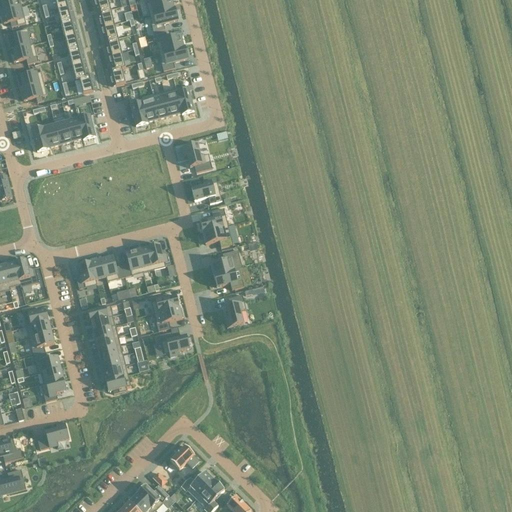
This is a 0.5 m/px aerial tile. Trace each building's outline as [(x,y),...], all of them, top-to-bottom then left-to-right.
[(5,0),(0,1),(0,10),(1,14),(22,8),(19,0),(5,0)] [(54,0),(57,10),(71,7),(69,0),(54,0)] [(108,0),(96,0),(94,1),(98,15),(111,12),(108,0)] [(157,0),(144,0),(149,17),(175,11),(175,10),(173,11),(170,0),(166,0),(158,2),(157,0)] [(71,7),(57,10),(61,24),(74,21),(71,7)] [(22,8),(1,14),(4,25),(10,24),(12,29),(26,25),(22,8)] [(175,11),(149,17),(154,35),(165,32),(164,26),(178,22),(175,11)] [(111,12),(98,15),(101,29),(115,26),(111,12)] [(131,13),(124,15),(126,23),(129,22),(133,21),(131,13)] [(74,21),(61,24),(65,39),(78,35),(74,21)] [(115,26),(101,29),(105,44),(118,40),(115,26)] [(14,39),(8,41),(11,52),(32,47),(28,31),(13,34),(14,39)] [(78,35),(65,39),(68,53),(82,50),(78,35)] [(166,35),(155,38),(159,56),(185,49),(183,49),(180,38),(168,41),(166,35)] [(118,40),(105,44),(109,58),(122,55),(118,40)] [(32,47),(11,52),(14,64),(26,61),(28,66),(38,63),(34,46),(32,47)] [(185,49),(159,56),(164,73),(175,70),(174,65),(188,61),(185,49)] [(82,50),(68,53),(72,67),(85,64),(82,50)] [(112,72),(109,73),(126,69),(122,55),(109,58),(112,72)] [(85,64),(72,67),(76,82),(93,77),(89,78),(85,64)] [(126,69),(109,73),(112,88),(126,85),(122,70),(126,69)] [(30,77),(18,80),(21,91),(44,85),(41,74),(36,75),(35,70),(29,72),(30,77)] [(93,77),(76,82),(80,81),(83,96),(97,92),(93,77)] [(44,85),(21,91),(24,103),(36,100),(37,105),(44,103),(42,98),(47,97),(44,85)] [(188,88),(176,91),(182,116),(194,113),(188,88)] [(176,91),(164,94),(171,118),(182,115),(182,116),(176,91)] [(164,94),(153,97),(159,121),(171,118),(164,94)] [(153,97),(141,100),(148,125),(148,124),(159,121),(153,97)] [(141,100),(130,103),(136,128),(148,125),(141,100)] [(89,116),(77,119),(78,121),(83,141),(83,142),(95,139),(89,116)] [(66,119),(53,122),(55,127),(60,147),(72,143),(67,124),(66,119)] [(78,121),(67,124),(72,143),(83,141),(78,121)] [(43,127),(31,130),(37,154),(49,151),(49,149),(44,130),(43,127)] [(55,127),(44,130),(49,149),(60,147),(55,127)] [(197,145),(180,149),(183,160),(186,159),(189,170),(195,168),(196,174),(211,170),(208,156),(201,158),(197,145)] [(5,175),(0,176),(0,200),(1,203),(1,204),(13,201),(7,178),(6,178),(5,175)] [(203,186),(192,189),(195,203),(208,200),(210,206),(221,203),(217,185),(212,186),(211,181),(202,183),(203,186)] [(213,220),(199,223),(202,235),(223,229),(227,228),(224,216),(223,211),(211,214),(213,220)] [(223,229),(202,235),(206,246),(219,242),(220,249),(232,246),(227,228),(223,229)] [(160,246),(148,249),(154,271),(167,268),(172,267),(169,255),(163,256),(160,246)] [(148,249),(137,251),(143,274),(154,271),(148,249)] [(128,265),(122,267),(125,279),(143,274),(137,251),(125,255),(128,265)] [(224,263),(210,266),(213,278),(234,272),(231,261),(231,260),(235,259),(234,254),(222,257),(224,263)] [(113,258),(102,260),(107,279),(108,283),(125,279),(122,267),(116,269),(113,258)] [(26,260),(15,263),(21,287),(21,289),(39,285),(35,270),(29,272),(26,260)] [(102,261),(91,263),(96,282),(107,279),(102,260),(102,261)] [(15,263),(4,266),(10,289),(21,287),(15,263)] [(81,277),(76,279),(79,291),(97,286),(96,282),(91,263),(79,267),(81,277)] [(0,294),(10,292),(10,289),(4,266),(0,266),(0,294)] [(234,272),(213,278),(216,289),(230,285),(231,291),(243,289),(238,271),(234,272)] [(161,294),(149,297),(154,315),(179,309),(176,297),(162,301),(161,294)] [(228,320),(224,321),(227,330),(244,325),(240,312),(245,311),(241,297),(228,300),(230,307),(225,308),(228,320)] [(34,308),(22,312),(26,329),(49,323),(46,311),(35,314),(34,308)] [(109,308),(88,314),(90,324),(109,319),(112,318),(109,308)] [(179,309),(154,315),(158,333),(170,330),(168,324),(182,320),(179,309)] [(109,319),(90,324),(93,334),(111,329),(109,319)] [(49,323),(26,329),(29,340),(52,334),(49,323)] [(111,329),(93,334),(95,344),(117,338),(115,328),(111,329)] [(52,334),(29,340),(33,358),(46,355),(44,349),(55,346),(52,334)] [(171,335),(160,337),(165,356),(169,355),(170,359),(178,357),(177,353),(189,350),(186,336),(172,340),(171,335)] [(117,338),(95,344),(98,353),(120,348),(117,338)] [(120,348),(98,353),(100,363),(122,358),(120,348)] [(46,355),(33,358),(38,375),(40,375),(61,369),(58,358),(47,361),(46,355)] [(122,358),(100,363),(103,373),(125,367),(122,358)] [(125,367),(103,373),(105,383),(127,377),(125,367)] [(61,369),(40,375),(43,386),(64,381),(61,369)] [(127,377),(105,383),(108,394),(113,392),(114,396),(127,392),(126,389),(130,388),(127,377)] [(43,386),(41,387),(45,404),(58,401),(56,395),(67,392),(64,381),(43,386)] [(24,421),(21,410),(15,412),(18,423),(24,421)] [(46,438),(37,441),(40,452),(57,447),(56,444),(69,441),(65,425),(57,427),(58,431),(45,434),(46,438)] [(16,453),(13,441),(0,444),(0,458),(3,457),(5,464),(23,460),(21,452),(16,453)] [(184,448),(170,462),(180,472),(186,465),(192,471),(199,463),(194,458),(194,457),(184,448)] [(1,498),(26,491),(21,471),(8,475),(9,482),(0,484),(0,495),(1,498)] [(158,474),(152,480),(162,489),(168,483),(158,474)] [(190,479),(181,488),(186,493),(187,492),(197,501),(215,483),(205,474),(195,484),(190,479)] [(215,483),(197,501),(205,510),(204,511),(213,511),(219,507),(214,503),(225,492),(215,482),(215,483)] [(146,486),(137,495),(154,511),(156,511),(164,505),(163,504),(169,498),(158,488),(153,493),(146,486)] [(137,496),(129,503),(137,511),(154,511),(137,495),(137,496)] [(250,511),(236,498),(227,508),(231,511),(250,511)] [(129,504),(121,511),(137,511),(129,503),(129,504)]
